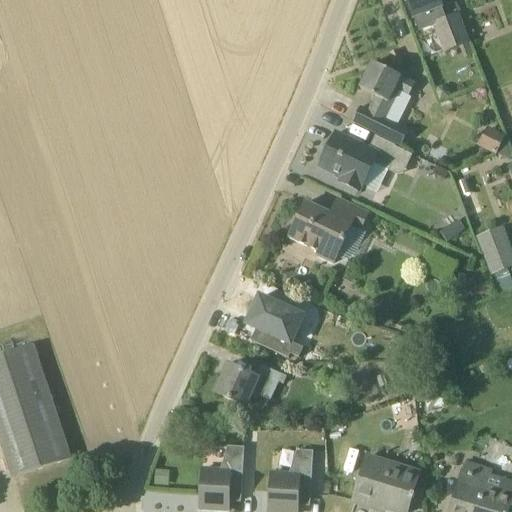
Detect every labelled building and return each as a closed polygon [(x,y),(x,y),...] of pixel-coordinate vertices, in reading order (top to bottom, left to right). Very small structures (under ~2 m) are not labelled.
[(405,0),(413,20),(442,10),(438,0),(405,0)] [(459,16),(434,26),(444,54),(469,45),(459,16)] [(399,51),(389,54),(395,70),(405,66),(399,51)] [(389,123),(403,93),(409,97),(415,85),(373,64),(360,90),(376,99),(369,113),(360,109),(353,123),(388,140),(402,147),(409,132),(389,123)] [(435,93),(439,104),(449,100),(451,95),(450,90),(443,87),(437,89),(435,93)] [(505,136),(487,128),(478,148),(496,156),(505,136)] [(373,168),(378,157),(389,163),(396,148),(376,138),(369,152),(354,144),(336,136),(323,161),(320,168),(338,177),(341,178),(338,184),(361,195),(365,188),(373,168)] [(352,227),(361,231),(368,215),(338,200),(330,216),(306,204),(289,240),(319,254),(317,257),(334,265),(352,227)] [(457,222),(438,234),(445,244),(464,232),(457,222)] [(498,240),(480,247),(491,275),(509,268),(498,240)] [(487,280),(459,275),(456,293),(494,299),(487,280)] [(253,318),(249,328),(256,331),(251,342),(289,359),(290,355),(299,359),(303,350),(292,345),(303,319),(261,301),(253,318)] [(33,347),(0,357),(0,438),(14,480),(71,461),(33,347)] [(279,384),(284,386),(287,378),(262,367),(257,379),(229,367),(216,395),(245,408),(252,393),(271,402),(279,384)] [(451,370),(427,377),(432,392),(455,386),(451,370)] [(424,396),(416,399),(416,400),(418,405),(426,402),(424,397),(424,396)] [(242,500),(245,449),(228,448),(220,472),(202,471),(200,511),(221,511),(229,511),(230,499),(242,500)] [(311,504),(314,453),(297,452),(289,476),(271,475),(268,511),(298,511),(299,503),(311,504)] [(415,496),(413,495),(418,480),(391,472),(393,467),(368,459),(354,504),(373,510),(374,506),(392,511),(407,511),(411,500),(414,501),(415,496)] [(511,511),(511,484),(490,478),(491,471),(466,463),(451,511),(511,511)] [(155,485),(168,486),(169,474),(156,473),(155,485)] [(145,508),(157,509),(158,492),(146,491),(145,508)]
